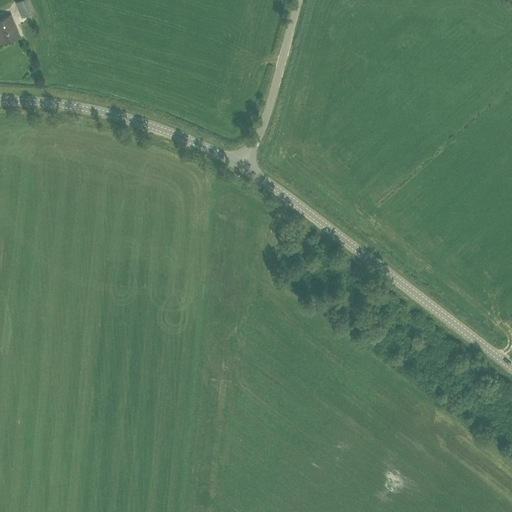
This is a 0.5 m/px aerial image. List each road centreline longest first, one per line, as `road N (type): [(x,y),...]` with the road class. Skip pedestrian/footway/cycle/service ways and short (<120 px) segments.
road 1 (tertiary): [(511,368),(247,168)]
road 2 (tertiary): [(247,168),(147,126),(0,101)]
road 3 (unclassified): [(247,168),(300,0)]
